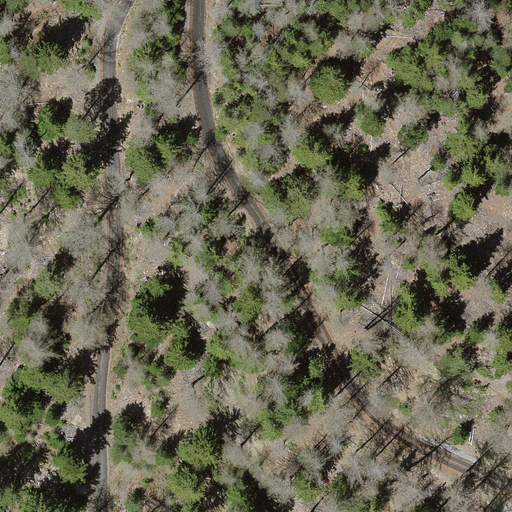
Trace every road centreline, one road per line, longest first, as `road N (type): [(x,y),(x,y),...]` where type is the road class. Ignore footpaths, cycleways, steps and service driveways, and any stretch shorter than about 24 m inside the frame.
road 1 (track): [(95,511),(113,194),(108,32),(124,0)]
road 2 (track): [(231,186),(371,418),(399,440),(511,484)]
road 3 (track): [(195,0),(206,131),(231,186)]
